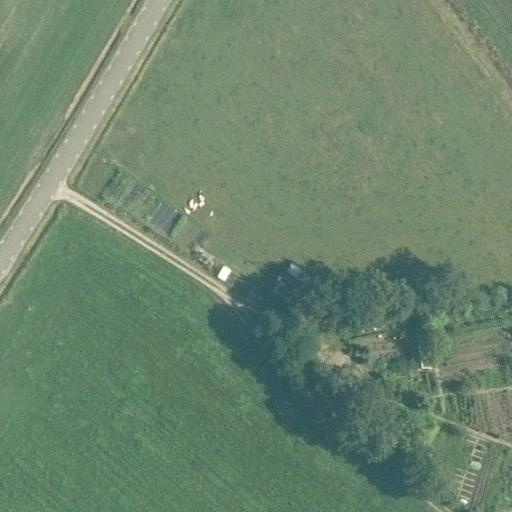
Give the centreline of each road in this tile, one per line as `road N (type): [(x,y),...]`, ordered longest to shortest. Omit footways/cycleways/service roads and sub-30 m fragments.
road 1 (track): [(53,189),(228,300),(309,403),(440,511)]
road 2 (unclassified): [(0,277),(163,0)]
